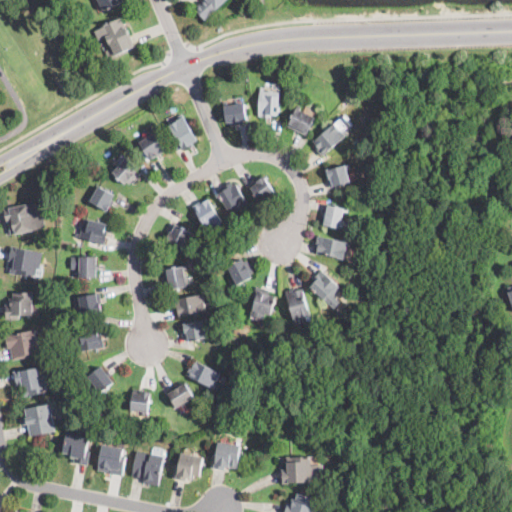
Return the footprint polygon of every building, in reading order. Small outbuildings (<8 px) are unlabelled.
[(123,0),(104,10),(98,0),(123,0)] [(228,0),(207,20),(205,21),(194,9),(203,0),(228,0)] [(130,34),(132,40),(135,45),(109,58),(105,51),(112,48),(110,44),(109,44),(105,36),(99,39),(97,36),(94,30),(122,17),(130,34)] [(278,115),(272,115),(272,116),(258,116),(260,87),(265,87),(264,91),(280,92),(278,115)] [(243,120),(244,123),(230,124),(230,121),(226,121),(224,105),(245,103),(247,119),(243,120)] [(306,135),(287,125),(298,104),(302,106),(300,110),(315,117),(306,135)] [(195,144),(190,147),(189,145),(183,149),(169,125),(184,116),(198,139),(193,142),(195,144)] [(343,131),(345,129),(348,133),(322,155),(316,148),(318,146),(313,141),(335,122),(343,131)] [(158,156),(157,154),(150,158),(140,142),(155,132),(166,151),(158,156)] [(130,184),(127,181),(124,183),(113,171),(127,157),(139,169),(136,171),(139,174),(130,184)] [(329,186),(326,176),(328,175),(326,169),(349,163),(350,168),(348,169),(351,180),(329,186)] [(276,194),(274,196),(273,197),(271,195),(261,202),(251,187),(258,182),(257,180),(265,175),(277,194),(276,194)] [(232,182),(233,184),(236,182),(247,202),(230,212),(218,189),(232,182)] [(107,211),(90,201),(99,185),(114,194),(110,202),(112,203),(107,211)] [(209,230),(208,230),(197,213),(200,211),(197,206),(208,199),(223,221),(209,230)] [(36,204),(39,218),(44,217),(46,226),(11,233),(9,223),(7,223),(6,218),(4,208),(36,202),(36,204)] [(348,210),(348,212),(343,211),(339,228),(324,224),(328,204),(349,209),(348,210)] [(104,243),(76,236),(77,232),(81,233),(85,217),(106,223),(105,230),(108,231),(104,243)] [(189,245),(187,249),(166,239),(167,237),(173,223),(192,231),(187,242),(190,244),(189,245)] [(344,258),(344,259),(316,254),(317,247),(316,247),(318,236),(347,241),(344,258)] [(40,268),(37,268),(35,277),(9,273),(11,260),(8,260),(11,246),(43,251),(40,268)] [(96,264),(100,264),(100,268),(96,268),(97,276),(76,277),(76,272),(80,272),(80,256),(96,256),(96,264)] [(242,258),(244,261),(248,259),(254,271),(250,273),(252,277),(238,284),(229,269),(226,271),(224,268),(242,258)] [(168,287),(166,287),(163,269),(187,264),(188,268),(184,269),(187,283),(168,287)] [(330,297),(327,300),(308,283),(321,269),(340,286),(330,297)] [(295,287),(296,290),(303,288),(311,316),(295,321),(286,290),(295,287)] [(268,294),(275,296),(271,313),(265,312),(264,318),(250,314),(257,289),(263,290),(264,288),(270,289),(268,294)] [(33,315),(20,315),(20,318),(5,318),(5,303),(13,303),(13,291),(33,291),(33,315)] [(79,313),(78,308),(81,308),(79,296),(101,293),(102,302),(100,302),(101,310),(79,313)] [(206,310),(178,316),(177,308),(176,308),(174,299),(206,293),(207,297),(204,298),(206,310)] [(205,325),(207,338),(188,341),(187,332),(185,332),(183,323),(206,319),(207,325),(205,325)] [(97,328),(99,334),(101,333),(104,346),(76,352),(75,348),(78,347),(75,332),(97,328)] [(37,346),(39,345),(40,352),(26,354),(26,357),(12,359),(10,347),(7,348),(5,335),(34,329),(37,346)] [(221,372),(216,383),(219,384),(217,389),(186,373),(190,365),(192,366),(196,359),(221,372)] [(46,382),(47,389),(48,392),(23,397),(21,384),(16,385),(13,371),(46,366),(49,382),(46,382)] [(101,390),(97,394),(94,390),(97,387),(89,376),(96,371),(102,366),(113,381),(101,390)] [(178,407),(177,407),(168,393),(185,382),(194,396),(178,407)] [(151,392),(148,415),(142,414),(142,411),(131,410),(133,392),(142,393),(142,391),(151,392)] [(54,422),(55,425),(56,430),(30,435),(28,424),(24,424),(23,418),(23,417),(26,417),(25,408),(50,403),(54,422)] [(90,458),(88,465),(74,462),(75,458),(70,456),(70,454),(63,452),(68,432),(90,437),(87,450),(92,451),(90,458)] [(239,455),(239,458),(238,468),(225,466),(224,469),(210,467),(212,454),(217,455),(219,442),(241,445),(239,455)] [(123,470),(122,474),(98,469),(102,450),(103,443),(124,448),(123,455),(126,456),(123,470)] [(159,482),(159,485),(142,482),(143,478),(133,476),(137,450),(165,455),(159,482)] [(203,458),(201,467),(200,475),(194,474),(193,478),(187,477),(186,480),(173,477),(175,463),(180,464),(182,452),(203,456),(203,458)] [(311,456),(311,465),(320,464),(321,481),(282,483),(282,482),(282,469),(288,469),(287,462),(292,462),(291,457),(311,456)] [(315,504),(313,509),(312,511),(284,511),(287,502),(295,504),(298,493),(316,498),(315,504)]
